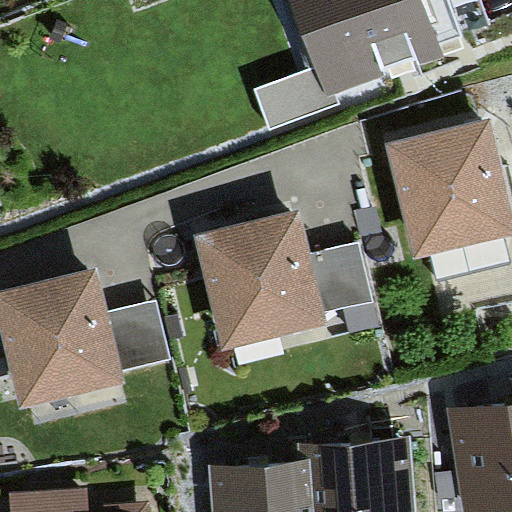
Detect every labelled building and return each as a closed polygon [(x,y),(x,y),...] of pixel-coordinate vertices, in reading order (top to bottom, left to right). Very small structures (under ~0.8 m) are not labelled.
[(289,0),(312,59),(257,79),(272,118),(338,93),(333,81),(399,56),(442,39),(439,31),(462,22),(453,0),(289,0)] [(511,189),(490,104),(390,129),(418,238),(511,214),(511,189)] [(298,195),(197,221),(226,335),(329,308),(327,300),(373,288),(359,234),(311,246),(298,195)] [(101,255),(0,277),(0,303),(21,395),(128,370),(127,364),(175,353),(160,286),(111,298),(101,255)] [(511,387),(453,399),(473,507),(511,499),(511,387)] [(313,453),(215,457),(217,511),(407,511),(404,430),(312,434),(313,453)] [(14,487),(15,511),(147,511),(148,509),(86,511),(84,483),(14,487)]
